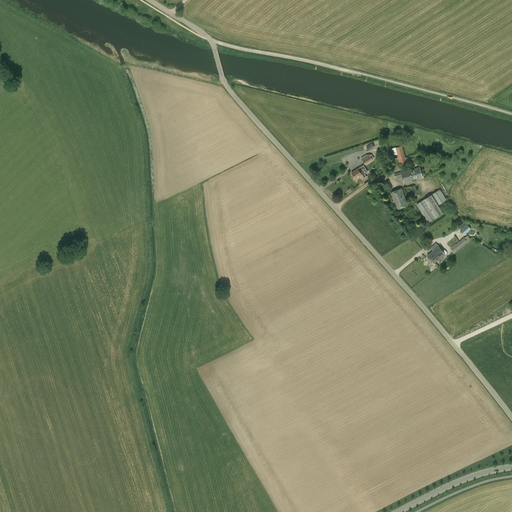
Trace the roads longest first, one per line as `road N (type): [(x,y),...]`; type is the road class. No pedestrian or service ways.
road 1 (unclassified): [(511,417),(225,84),(209,39),(149,0)]
road 2 (tertiary): [(397,511),(461,480),(511,467)]
